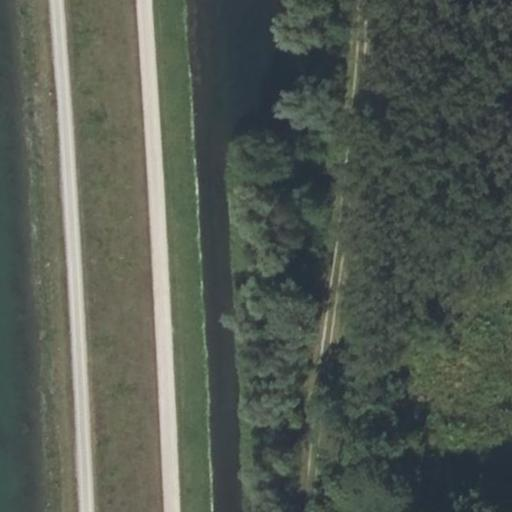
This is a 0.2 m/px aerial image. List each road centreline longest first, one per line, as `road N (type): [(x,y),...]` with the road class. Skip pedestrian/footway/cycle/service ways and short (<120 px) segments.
road 1 (track): [(356,0),(341,205),(302,420),(296,511)]
road 2 (track): [(144,0),(169,511)]
road 3 (track): [(77,511),(54,0)]
